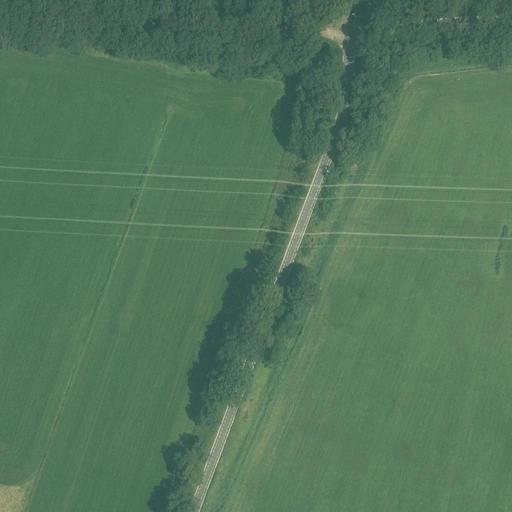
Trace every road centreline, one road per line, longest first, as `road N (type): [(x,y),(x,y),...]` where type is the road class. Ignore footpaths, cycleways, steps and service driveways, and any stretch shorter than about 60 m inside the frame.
road 1 (tertiary): [(193,511),(342,111),(347,32)]
road 2 (track): [(347,32),(0,22)]
road 3 (unclassified): [(511,20),(347,32)]
